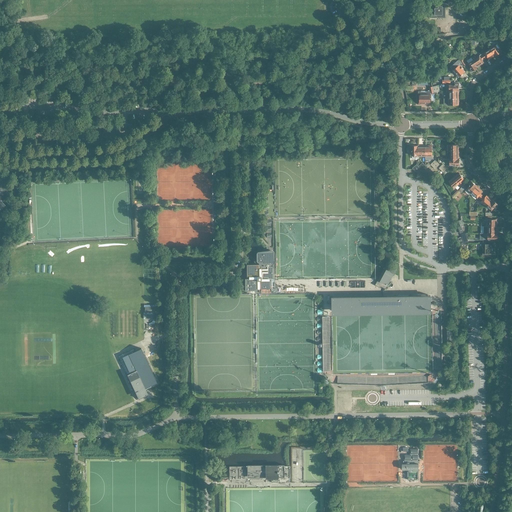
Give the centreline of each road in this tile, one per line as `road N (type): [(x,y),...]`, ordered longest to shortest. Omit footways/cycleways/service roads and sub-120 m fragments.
road 1 (unclassified): [(0,143),(22,153),(96,152),(179,112),(238,108),(403,126)]
road 2 (unknown): [(378,61),(328,82),(36,85),(0,77)]
road 3 (unclassified): [(403,126),(403,245),(441,265),(507,267)]
road 4 (residential): [(507,267),(508,203),(470,163),(471,123)]
